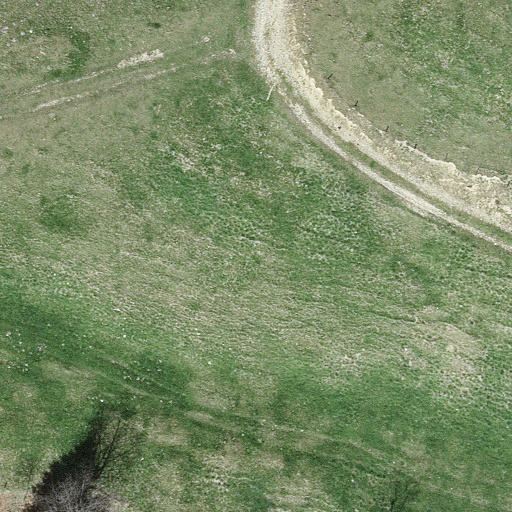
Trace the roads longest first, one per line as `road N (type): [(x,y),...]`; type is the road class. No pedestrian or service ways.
road 1 (track): [(278,0),(273,33),(284,82),(321,129),(511,231)]
road 2 (track): [(0,108),(273,33)]
